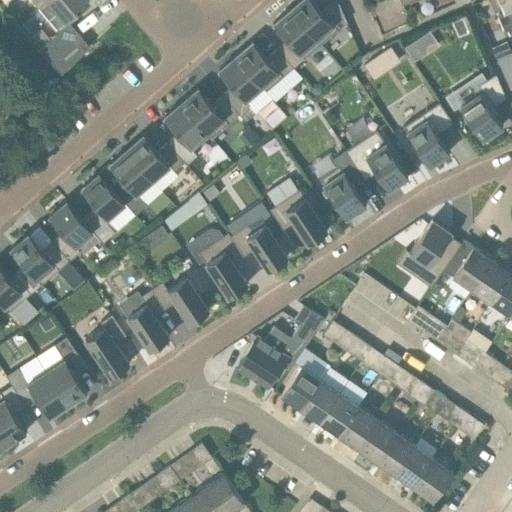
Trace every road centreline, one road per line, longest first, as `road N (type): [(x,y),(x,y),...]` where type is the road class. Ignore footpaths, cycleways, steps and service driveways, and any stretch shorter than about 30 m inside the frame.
road 1 (residential): [(5,208),(187,53)]
road 2 (residential): [(199,353),(0,485)]
road 3 (residential): [(215,413),(164,423),(40,511)]
road 4 (residential): [(199,353),(355,245)]
road 5 (residential): [(375,511),(246,422),(215,413)]
road 6 (residential): [(511,411),(364,315)]
